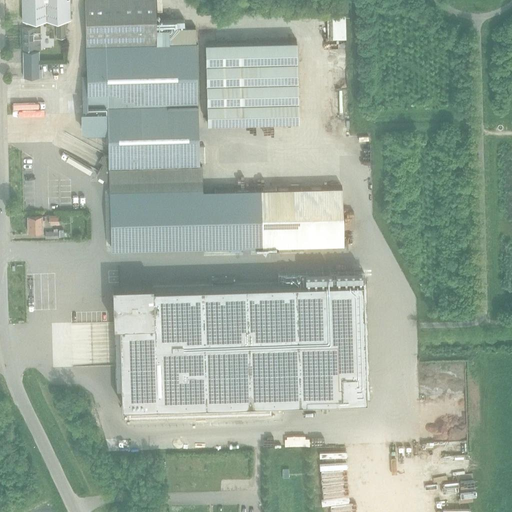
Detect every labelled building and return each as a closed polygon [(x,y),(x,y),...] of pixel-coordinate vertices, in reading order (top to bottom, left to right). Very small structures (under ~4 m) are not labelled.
[(22,0),(23,19),(23,20),(70,18),(69,0),(22,0)] [(155,43),(154,0),(84,0),(86,45),(86,75),(83,75),(83,105),(85,105),(84,110),(83,127),(106,126),(106,105),(107,104),(109,154),(103,155),(99,161),(103,163),(96,175),(109,182),(111,247),(343,241),(342,185),(203,189),(202,163),(199,163),(199,161),(198,144),(195,41),(155,43)] [(65,20),(56,20),(56,30),(65,30),(65,20)] [(195,21),(159,21),(159,36),(195,36),(195,21)] [(40,27),(22,27),(23,49),(41,49),(40,27)] [(206,41),(208,122),(298,120),(296,39),(206,41)] [(39,68),(38,51),(23,51),(24,77),(41,77),(41,68),(39,68)] [(42,177),(57,177),(57,145),(24,145),(24,193),(42,193),(42,177)] [(27,215),(28,231),(42,231),(42,225),(44,225),(44,219),(41,219),(41,214),(27,215)] [(48,215),(48,223),(61,222),(60,214),(48,215)] [(152,282),(112,283),(113,322),(119,322),(121,404),(366,397),(362,279),(153,285),(152,282)]
